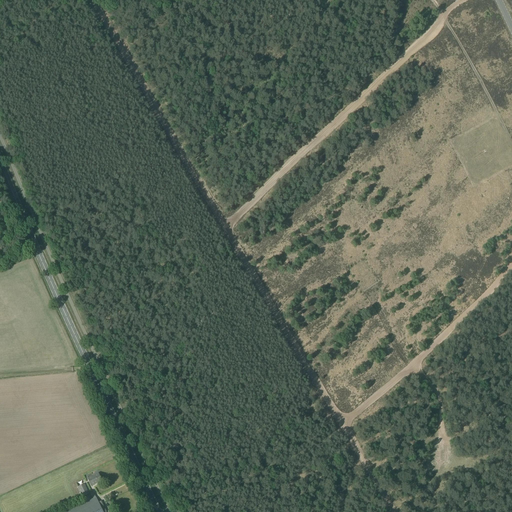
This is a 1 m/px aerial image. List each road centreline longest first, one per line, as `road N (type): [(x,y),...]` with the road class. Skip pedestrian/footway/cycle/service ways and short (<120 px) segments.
road 1 (track): [(93,0),(393,511)]
road 2 (primary): [(157,511),(0,162)]
road 3 (track): [(461,0),(224,226)]
road 4 (track): [(511,264),(342,425)]
